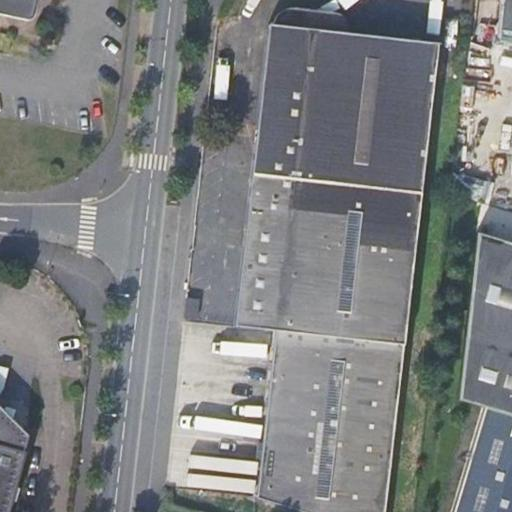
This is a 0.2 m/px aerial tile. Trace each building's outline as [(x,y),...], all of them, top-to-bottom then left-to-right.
[(0,0),(2,0),(11,13),(27,17),(29,13),(36,14),(38,0),(0,0)] [(0,0),(0,17),(33,25),(36,14),(29,13),(27,17),(11,13),(2,0),(0,0)] [(511,0),(501,0),(498,34),(511,36),(511,0)] [(294,511),(379,511),(435,45),(350,35),(333,41),(324,26),(310,31),(300,13),(288,12),(277,18),(273,26),(269,30),(235,329),(275,333),(255,500),(294,511)] [(511,511),(511,244),(473,233),(453,400),(511,416),(511,511)] [(184,315),(193,317),(195,301),(186,300),(184,315)] [(0,410),(0,448),(26,456),(30,440),(0,410)] [(0,511),(10,511),(26,456),(0,448),(0,511)]
